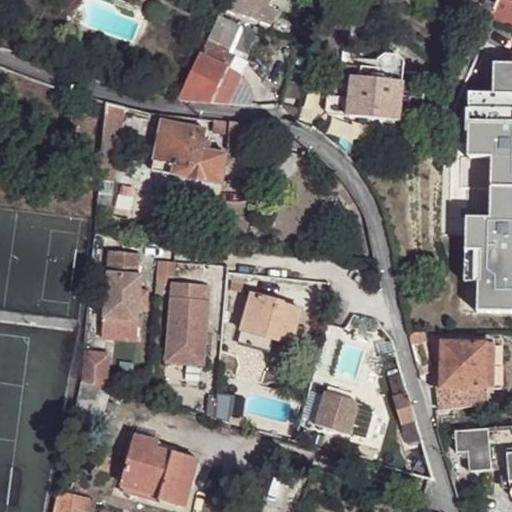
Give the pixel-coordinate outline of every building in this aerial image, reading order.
[(81,0),(75,18),(135,38),(144,11),(111,0),(81,0)] [(210,0),(190,0),(208,8),(210,0)] [(225,0),(221,12),(263,29),(272,11),(262,6),(265,0),(225,0)] [(465,0),(463,5),(484,16),(486,14),(487,12),(490,6),(483,2),(479,0),(465,0)] [(511,0),(494,0),(494,1),(492,2),(490,6),(487,12),(503,21),(511,3),(511,0)] [(218,109),(233,72),(229,70),(235,57),(244,62),(256,36),(218,19),(179,106),(198,108),(218,109)] [(363,72),(362,81),(402,86),(402,75),(403,68),(395,59),(384,58),(378,64),(352,61),(352,70),(363,72)] [(447,60),(442,70),(453,76),(458,66),(447,60)] [(511,66),(494,66),(493,96),(485,96),(485,127),(469,126),(468,160),(492,160),(491,224),(467,224),(467,253),(482,254),(482,284),(479,284),(479,314),(511,314),(511,66)] [(218,109),(235,111),(248,79),(233,72),(218,109)] [(402,75),(402,86),(404,85),(402,126),(401,138),(422,140),(426,76),(402,75)] [(402,86),(362,81),(350,79),(348,103),(347,120),(380,124),(384,129),(394,131),(402,126),(404,85),(402,86)] [(291,83),(286,108),(299,119),(305,85),(291,83)] [(469,126),(485,127),(485,96),(470,95),(469,126)] [(347,120),(348,103),(329,101),(327,117),(347,120)] [(125,110),(108,105),(105,135),(102,168),(101,186),(99,209),(113,211),(122,133),(125,110)] [(251,127),(213,123),(212,133),(227,136),(225,152),(248,154),(251,127)] [(162,125),(151,173),(220,188),(226,158),(208,155),(210,148),(204,146),(205,134),(162,125)] [(113,250),(110,273),(141,276),(143,253),(113,250)] [(479,284),(482,284),(482,254),(467,253),(466,284),(479,284)] [(161,261),(158,296),(166,297),(167,283),(169,283),(169,277),(177,277),(178,263),(161,261)] [(217,285),(174,281),(167,361),(211,365),(217,285)] [(241,332),(269,340),(294,347),(295,344),(306,348),(309,337),(298,334),(300,329),(307,306),(253,291),(241,332)] [(141,322),(105,319),(104,338),(139,342),(141,322)] [(311,332),(300,329),(298,334),(309,337),(311,332)] [(266,354),(269,340),(241,332),(237,347),(266,354)] [(408,333),(419,371),(430,368),(421,334),(408,333)] [(441,388),(485,389),(485,345),(441,343),(441,388)] [(485,345),(485,389),(501,388),(502,344),(485,345)] [(84,383),(108,390),(112,355),(87,353),(84,383)] [(409,424),(416,422),(402,377),(389,380),(403,426),(409,424)] [(84,383),(75,425),(99,432),(108,390),(84,383)] [(441,388),(440,411),(485,408),(485,389),(441,388)] [(356,402),(325,393),(316,426),(351,436),(359,409),(357,404),(356,402)] [(210,399),(208,418),(228,424),(229,401),(210,399)] [(371,408),(357,404),(359,409),(351,436),(366,440),(373,416),(371,408)] [(422,441),(416,422),(409,424),(415,443),(422,441)] [(511,432),(462,438),(462,436),(456,436),(458,458),(467,458),(471,478),(509,474),(511,488),(511,487),(511,432)] [(123,490),(161,500),(188,508),(200,460),(186,457),(158,452),(161,442),(137,435),(123,490)] [(61,490),(55,511),(73,511),(76,498),(81,498),(81,495),(61,490)] [(76,498),(73,511),(81,511),(82,511),(89,511),(93,498),(81,495),(81,498),(76,498)]
